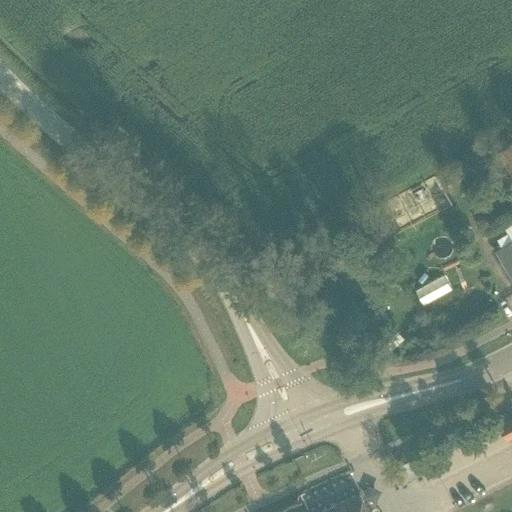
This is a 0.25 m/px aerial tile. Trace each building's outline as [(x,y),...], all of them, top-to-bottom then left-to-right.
[(511,175),(511,143),(498,153),(511,175)] [(384,203),(399,232),(452,203),(437,175),(384,203)] [(511,240),(496,251),(511,278),(511,240)] [(450,313),(432,323),(438,334),(445,330),(445,331),(456,324),(450,313)] [(511,418),(499,425),(506,439),(511,435),(511,418)] [(368,511),(359,492),(316,511),(368,511)]
